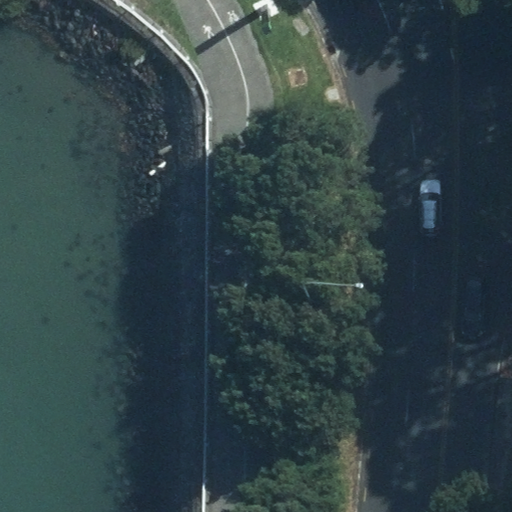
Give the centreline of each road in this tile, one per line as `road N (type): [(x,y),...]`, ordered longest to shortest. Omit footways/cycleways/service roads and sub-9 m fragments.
road 1 (secondary): [(453,197),(428,511)]
road 2 (primary): [(453,197),(418,74),(384,0)]
road 3 (secondary): [(455,0),(461,36),(453,197)]
